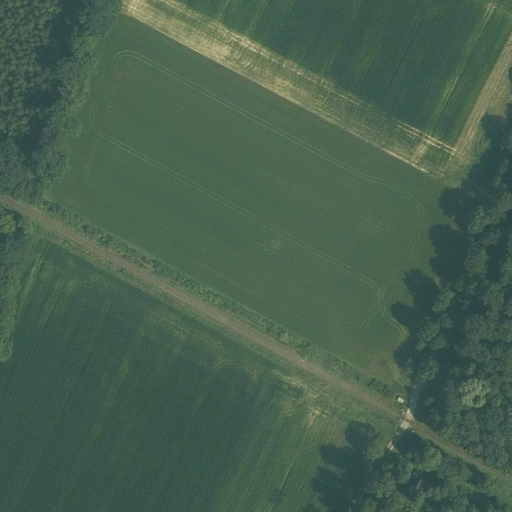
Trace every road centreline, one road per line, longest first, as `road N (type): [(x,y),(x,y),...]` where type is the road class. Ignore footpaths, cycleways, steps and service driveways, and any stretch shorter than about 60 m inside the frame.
road 1 (track): [(511,180),(418,382),(408,421),(353,511)]
road 2 (track): [(511,511),(393,448)]
